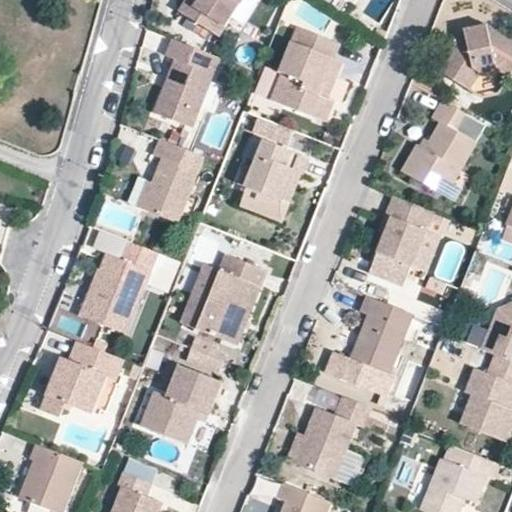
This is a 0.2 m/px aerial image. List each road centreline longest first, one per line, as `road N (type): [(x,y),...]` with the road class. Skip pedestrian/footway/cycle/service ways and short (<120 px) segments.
road 1 (residential): [(217,511),(427,0)]
road 2 (residential): [(126,0),(66,201),(0,364)]
